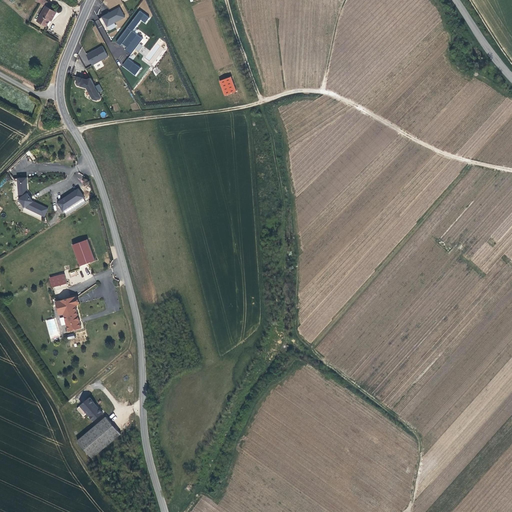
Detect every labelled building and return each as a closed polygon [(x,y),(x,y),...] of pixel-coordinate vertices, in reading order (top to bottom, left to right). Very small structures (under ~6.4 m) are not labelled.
[(52,8),(46,5),(38,20),(47,25),(52,15),(54,16),(57,11),(52,8)] [(119,8),(101,17),(107,27),(125,17),(119,8)] [(143,38),(133,30),(141,19),(145,21),(149,17),(140,10),(117,42),(121,45),(122,44),(124,45),(126,47),(125,48),(131,53),(143,38)] [(109,57),(102,45),(95,50),(87,54),(94,65),(109,57)] [(128,58),(123,64),(136,74),(141,67),(128,58)] [(94,99),(97,100),(102,97),(90,78),(88,79),(78,77),(77,83),(78,85),(88,88),(94,99)] [(231,77),(219,81),(224,96),(236,92),(231,77)] [(48,208),(33,201),(27,193),(27,177),(16,178),(17,199),(24,208),(45,217),(48,208)] [(64,211),(83,198),(77,190),(59,203),(64,211)] [(89,242),(73,247),(81,268),(96,263),(89,242)] [(53,289),(56,288),(54,279),(65,277),(65,276),(51,280),(53,289)] [(65,277),(54,279),(56,288),(56,289),(71,285),(69,276),(65,277)] [(83,325),(77,303),(79,303),(76,294),(58,299),(60,308),(64,307),(65,311),(70,329),(83,325)] [(88,399),(78,407),(92,422),(101,414),(97,409),(95,410),(92,406),(93,405),(88,399)] [(89,458),(118,435),(104,417),(75,441),(89,458)]
